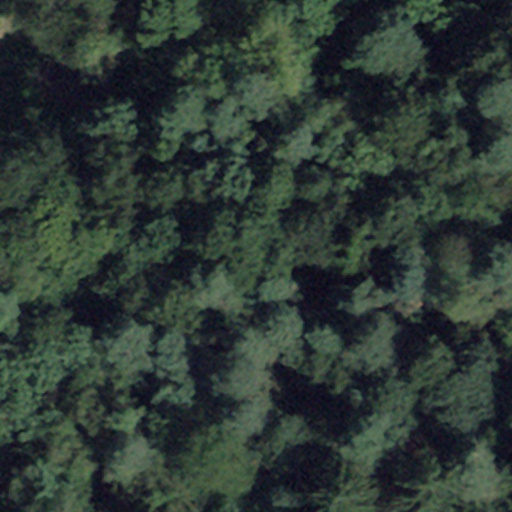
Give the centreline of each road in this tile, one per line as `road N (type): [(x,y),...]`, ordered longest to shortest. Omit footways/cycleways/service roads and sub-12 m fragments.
road 1 (track): [(269,511),(98,454)]
road 2 (track): [(0,357),(98,454)]
